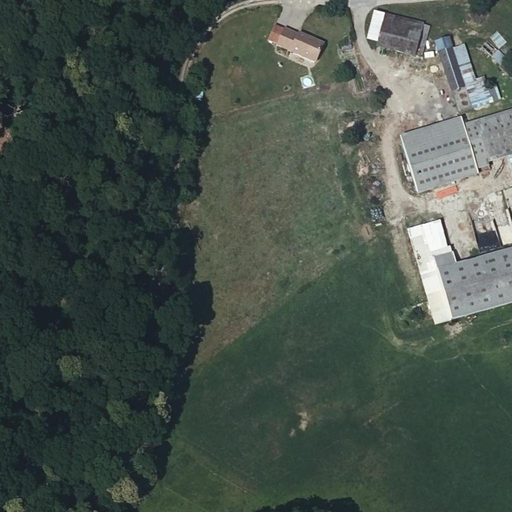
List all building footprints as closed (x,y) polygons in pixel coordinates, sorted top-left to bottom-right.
[(384,15),(374,12),(368,38),(378,40),(384,15)] [(423,24),(384,14),(384,15),(378,40),(377,44),(415,54),(423,24)] [(430,26),(423,24),(415,54),(422,56),(430,26)] [(316,63),(324,45),(299,34),(298,36),(285,30),(278,47),(316,63)] [(477,92),(473,79),(462,45),(452,48),(448,37),(434,42),(458,113),(471,108),(467,95),(477,92)] [(511,78),(511,77),(511,65),(505,60),(506,59),(486,41),(481,47),(500,65),(499,67),(511,78)] [(484,76),(473,79),(477,92),(467,95),(471,108),(492,102),(484,76)] [(511,154),(511,112),(511,110),(462,125),(476,169),(488,165),(487,162),(507,156),(511,155),(511,154)] [(400,136),(402,143),(462,125),(460,117),(400,136)] [(462,125),(402,143),(417,192),(477,173),(476,169),(462,125)] [(444,256),(448,269),(453,267),(438,220),(405,231),(433,327),(451,321),(433,260),(444,256)] [(451,321),(511,301),(511,248),(453,267),(448,269),(444,256),(433,260),(451,321)]
